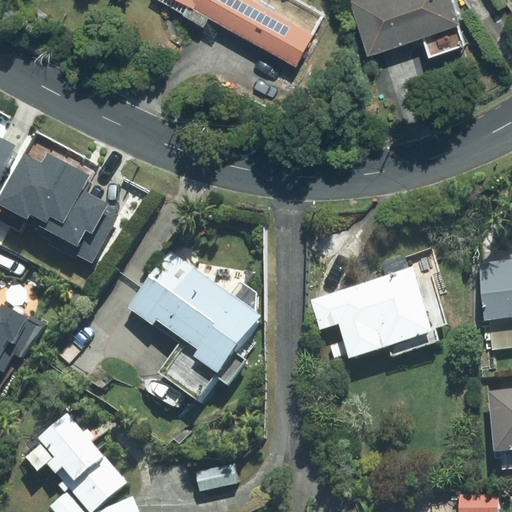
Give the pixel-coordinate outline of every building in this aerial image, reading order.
[(192,0),(306,63),(323,33),(262,0),(192,0)] [(458,0),(355,0),(356,0),(376,55),(429,35),(436,54),(473,40),(458,0)] [(265,317),(173,252),(132,309),(157,327),(160,322),(185,339),(161,373),(204,404),(223,377),(235,385),(252,361),(240,352),(265,317)] [(511,260),(493,262),(494,270),(485,271),(491,327),(511,324),(511,260)] [(416,267),(315,300),(325,330),(343,324),(355,361),(439,333),(416,267)] [(3,314),(0,312),(0,387),(35,319),(8,305),(3,314)] [(511,390),(493,393),(500,456),(511,454),(511,390)] [(98,511),(131,483),(65,408),(34,435),(40,441),(24,455),(41,475),(53,464),(73,487),(52,504),(59,511),(98,511)] [(234,463),(197,472),(202,495),(240,486),(234,463)] [(142,511),(136,497),(100,511),(142,511)]
